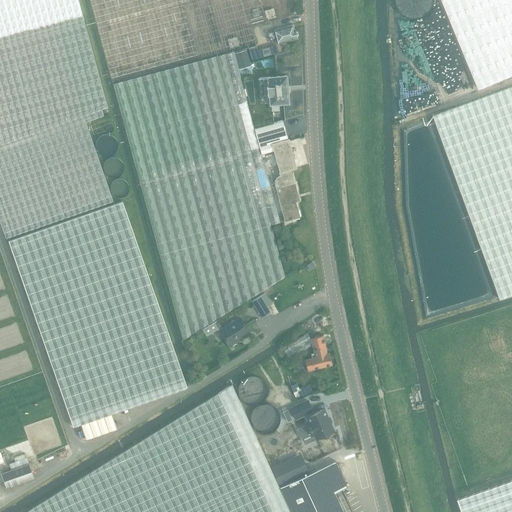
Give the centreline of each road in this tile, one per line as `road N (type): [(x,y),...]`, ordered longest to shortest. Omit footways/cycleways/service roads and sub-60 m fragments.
road 1 (unknown): [(332,0),(345,213),(409,511)]
road 2 (unclassified): [(382,511),(323,246),(308,0)]
